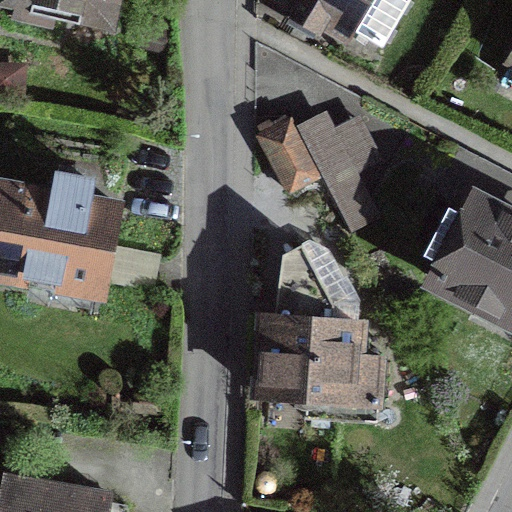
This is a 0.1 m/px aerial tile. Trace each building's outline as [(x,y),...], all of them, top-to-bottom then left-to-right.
[(107,0),(40,0),(104,16),(107,0)] [(292,0),(297,3),(289,16),(317,33),(325,19),(344,30),(345,28),(380,49),(409,0),(292,0)] [(326,119),(299,134),(351,230),(377,216),(353,170),(378,157),(359,122),(334,135),(326,119)] [(290,122),(260,137),(289,193),(319,177),(290,122)] [(0,183),(0,275),(27,280),(29,270),(102,284),(118,203),(91,197),(94,180),(55,172),(52,190),(49,189),(48,193),(0,183)] [(511,220),(470,199),(465,210),(434,194),(414,233),(423,256),(438,264),(430,280),(511,321),(511,220)] [(273,316),(266,316),(261,396),(307,399),(305,416),(377,421),(381,359),(354,357),(356,322),(332,320),(333,305),(301,245),(282,255),(273,316)] [(0,511),(104,511),(107,496),(75,490),(0,476),(0,511)]
